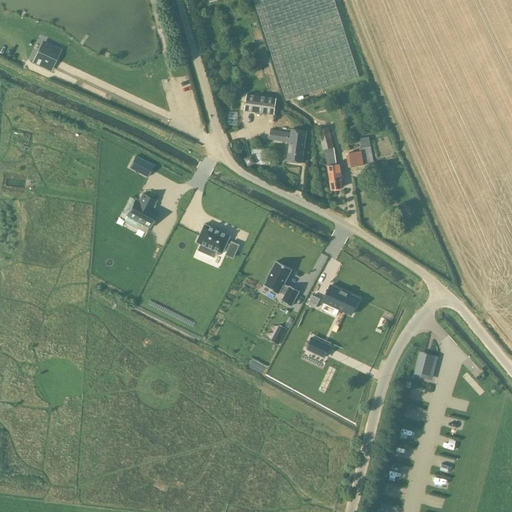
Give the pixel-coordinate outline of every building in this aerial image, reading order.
[(254,0),(286,101),(359,77),(334,0),(254,0)] [(32,64),(30,69),(49,78),(52,74),(55,67),(55,66),(58,61),(58,60),(62,51),(43,42),(32,64)] [(247,95),(245,111),(275,114),(277,98),(247,95)] [(323,150),(324,150),(334,147),(329,127),(318,129),(323,150)] [(292,128),(291,132),(271,129),(269,139),(290,142),(288,161),(302,163),(306,130),(292,128)] [(369,136),(359,137),(360,146),(370,145),(369,136)] [(326,166),(328,166),(331,189),(342,188),(341,180),(342,179),(340,164),(337,164),(334,148),(324,150),(326,166)] [(349,168),(364,165),(362,150),(346,153),(349,167),(349,168)] [(251,154),(242,158),(246,167),(255,163),(251,154)] [(138,158),(132,168),(148,177),(154,166),(138,158)] [(135,200),(127,215),(150,227),(158,212),(152,208),(156,201),(143,194),(139,201),(135,200)] [(196,241),(196,242),(200,244),(197,250),(205,254),(208,248),(221,254),(224,247),(227,249),(225,255),(232,258),(238,245),(231,242),(229,245),(226,243),(229,236),(229,237),(229,236),(228,235),(204,225),(205,224),(204,224),(203,225),(196,241)] [(277,261),(263,285),(279,294),(280,292),(285,295),(282,301),(291,306),(299,291),(290,286),(289,287),(284,284),(292,269),(277,261)] [(331,285),(323,301),(352,314),(359,299),(331,285)] [(320,298),(313,295),(308,304),(316,307),(320,298)] [(371,295),(367,302),(390,313),(393,305),(371,295)] [(380,329),(385,320),(379,318),(375,326),(380,329)] [(312,336),(306,349),(325,357),(330,345),(312,336)] [(419,352),(413,376),(423,378),(429,355),(419,352)] [(449,417),(447,426),(462,430),(464,421),(449,417)] [(454,446),(456,438),(443,436),(441,444),(454,446)]
